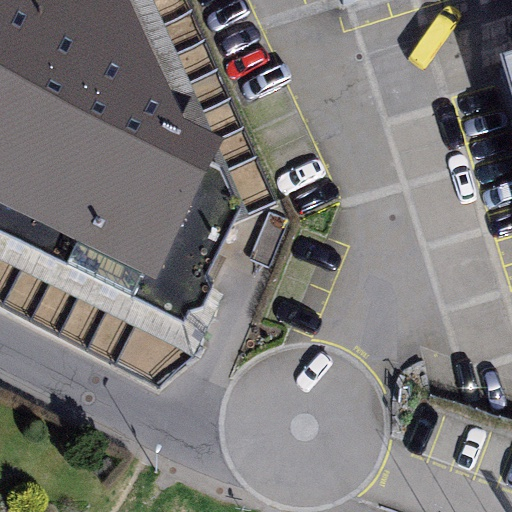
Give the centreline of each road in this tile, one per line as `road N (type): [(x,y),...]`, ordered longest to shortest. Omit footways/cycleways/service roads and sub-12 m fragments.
road 1 (residential): [(0,346),(185,440)]
road 2 (unclassified): [(185,440),(358,511)]
